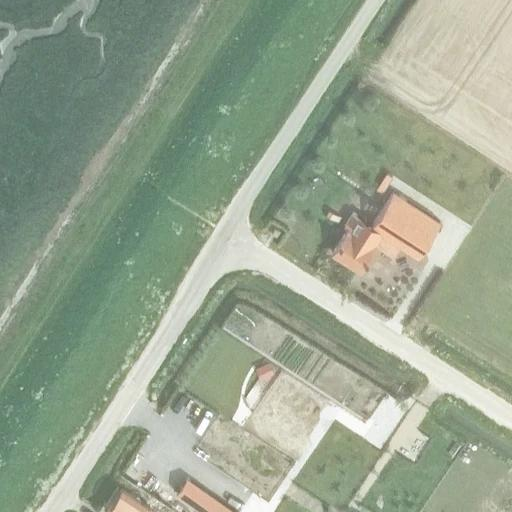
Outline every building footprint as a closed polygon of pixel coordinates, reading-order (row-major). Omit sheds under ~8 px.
[(440,222),(393,191),(372,223),(353,211),(344,225),(348,228),(332,252),(360,270),(377,245),(375,244),(383,232),(418,255),(440,222)] [(267,362),(255,368),(260,379),(272,373),(267,362)] [(384,434),(350,485),(367,496),(400,445),(384,434)] [(176,492),(204,511),(237,511),(187,476),(176,492)] [(106,511),(107,511),(148,511),(147,511),(150,507),(121,488),(106,511)]
